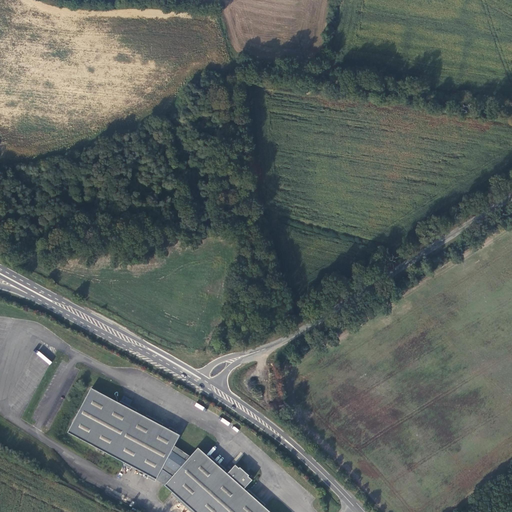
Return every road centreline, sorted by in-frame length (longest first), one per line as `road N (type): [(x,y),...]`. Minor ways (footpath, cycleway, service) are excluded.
road 1 (tertiary): [(206,384),(222,364),(279,342),(511,195)]
road 2 (secondary): [(206,384),(272,428),(353,507)]
road 3 (secondary): [(0,271),(111,332)]
road 4 (secondary): [(0,285),(111,332)]
